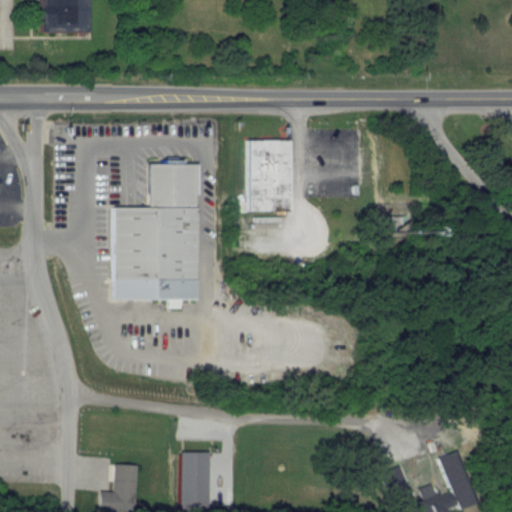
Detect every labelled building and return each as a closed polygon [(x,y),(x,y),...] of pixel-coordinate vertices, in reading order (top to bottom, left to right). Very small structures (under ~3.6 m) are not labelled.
[(38,0),(38,33),(84,33),(84,0),(38,0)] [(245,141),(286,141),(286,212),(245,212),(245,141)] [(111,208),(133,208),(145,208),(146,165),(190,165),(190,301),(110,301),(111,276),(111,208)] [(204,452),(176,452),(176,509),(204,508),(204,452)] [(417,511),(444,511),(443,507),(452,505),(453,508),(470,503),(454,452),(435,458),(445,491),(431,495),(427,484),(415,488),(418,499),(414,501),(417,511)] [(132,465),(110,465),(110,491),(95,491),(95,511),(131,511),(132,465)] [(376,473),(389,511),(394,511),(400,510),(400,511),(412,511),(396,466),(376,473)]
